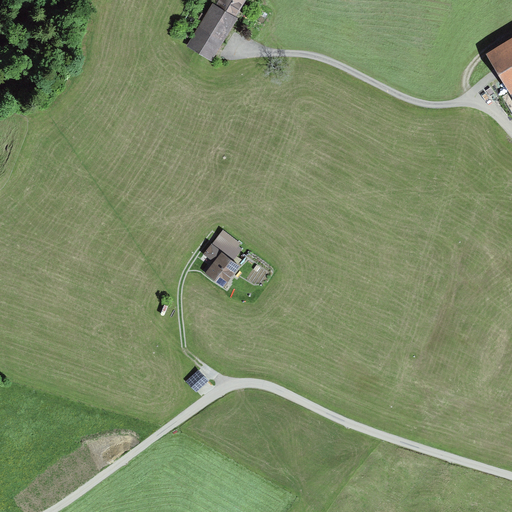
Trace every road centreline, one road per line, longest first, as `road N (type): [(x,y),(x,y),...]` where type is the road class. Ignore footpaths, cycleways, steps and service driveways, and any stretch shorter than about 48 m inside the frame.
road 1 (unclassified): [(50,511),(234,383),(266,386),(324,415),(511,477)]
road 2 (track): [(511,133),(474,101),(424,103),(318,59),(237,53)]
